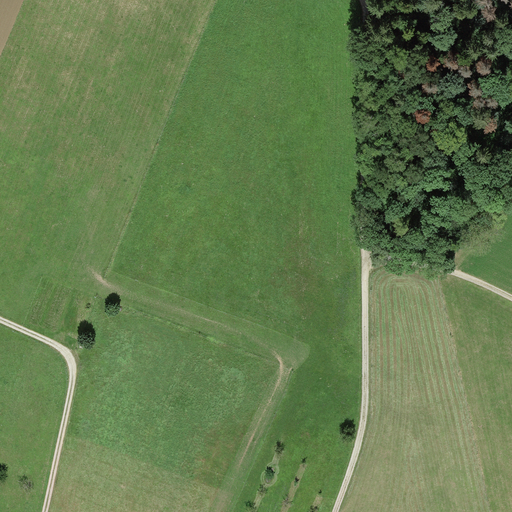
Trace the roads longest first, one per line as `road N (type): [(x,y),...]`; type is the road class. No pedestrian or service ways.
road 1 (track): [(369,0),(364,263)]
road 2 (track): [(364,263),(365,415),(336,511)]
road 3 (track): [(47,511),(73,366),(58,348),(0,322)]
road 4 (track): [(364,263),(435,266),(511,301)]
